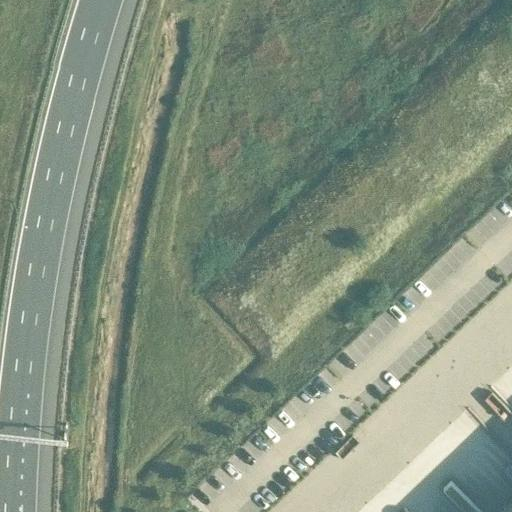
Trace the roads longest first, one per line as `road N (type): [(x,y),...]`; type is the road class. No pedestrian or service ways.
road 1 (motorway): [(15,511),(27,323),(57,163),(101,0)]
road 2 (track): [(168,0),(95,315),(83,511)]
road 3 (unknown): [(511,225),(322,407)]
